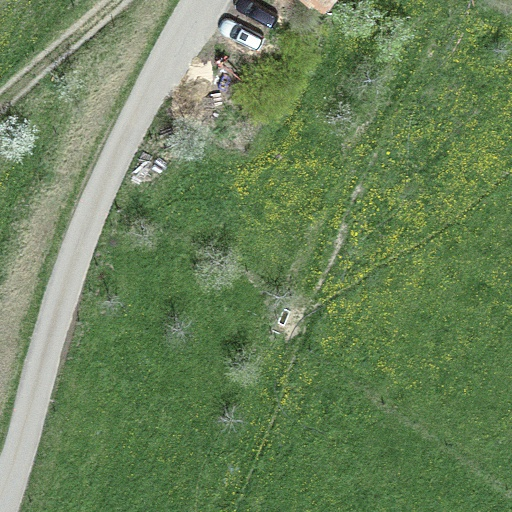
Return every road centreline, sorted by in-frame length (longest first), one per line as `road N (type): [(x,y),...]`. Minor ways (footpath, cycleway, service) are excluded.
road 1 (unclassified): [(0,508),(99,184),(192,0)]
road 2 (track): [(116,0),(0,100)]
